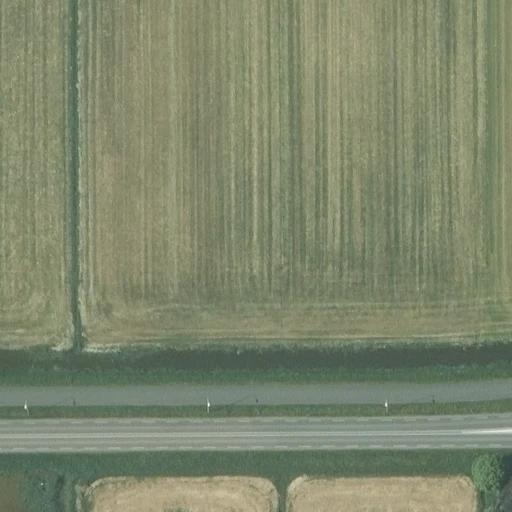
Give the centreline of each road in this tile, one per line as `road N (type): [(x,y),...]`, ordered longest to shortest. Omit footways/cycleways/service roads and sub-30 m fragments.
road 1 (unclassified): [(0,397),(511,388)]
road 2 (primary): [(0,437),(511,431)]
